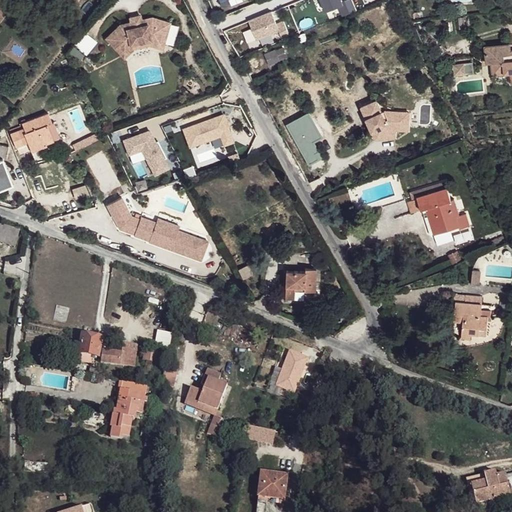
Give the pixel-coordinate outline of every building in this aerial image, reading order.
[(129,23),(119,26),(123,30),(149,23),(151,18),(140,20),(139,16),(128,18),(129,23)] [(119,26),(105,39),(119,55),(129,46),(151,41),(163,44),(169,23),(151,18),(149,23),(123,30),(119,26)] [(171,24),(166,44),(174,45),(178,26),(171,24)] [(129,46),(119,55),(123,59),(132,51),(150,46),(162,49),(163,44),(151,41),(129,46)] [(511,45),(487,47),(490,75),(506,75),(508,83),(511,82),(511,45)] [(454,76),(474,75),(473,63),(453,64),(454,76)] [(395,116),(409,117),(409,130),(396,129),(396,138),(384,136),(384,132),(379,129),(374,132),(376,137),(398,140),(398,131),(411,132),(412,111),(409,111),(410,109),(388,108),(376,100),(373,102),(377,110),(381,109),(382,112),(387,110),(395,116)] [(362,107),(373,131),(374,132),(379,129),(384,132),(384,136),(396,138),(396,129),(409,130),(409,117),(395,116),(387,110),(382,112),(381,109),(377,110),(373,102),(362,107)] [(51,110),(27,121),(31,131),(29,132),(35,146),(50,139),(51,141),(59,138),(58,137),(63,135),(57,119),(55,120),(51,110)] [(30,143),(23,130),(16,133),(22,147),(30,143)] [(51,141),(50,139),(35,146),(38,151),(52,144),(51,141)] [(0,192),(14,188),(4,162),(0,164),(0,192)] [(448,187),(445,180),(410,191),(412,197),(417,195),(448,187)] [(75,199),(89,196),(86,186),(73,189),(75,199)] [(451,199),(448,187),(417,195),(421,208),(430,205),(439,232),(459,226),(456,216),(460,215),(454,198),(451,199)] [(122,200),(108,208),(121,232),(136,237),(136,238),(151,243),(150,244),(196,260),(203,241),(180,233),(157,225),(142,220),(141,222),(132,219),(122,200)] [(468,224),(465,213),(460,215),(456,216),(459,226),(468,224)] [(159,221),(157,225),(180,233),(181,228),(159,221)] [(19,232),(0,226),(0,245),(14,249),(19,232)] [(210,243),(203,241),(196,260),(203,262),(210,243)] [(314,290),(315,269),(304,269),(286,268),(286,285),(302,286),(302,290),(314,290)] [(456,301),(454,313),(481,312),(482,304),(456,301)] [(482,316),(481,312),(454,313),(454,321),(463,323),(463,333),(480,334),(480,336),(486,337),(488,316),(482,316)] [(155,346),(170,347),(171,333),(157,331),(155,346)] [(99,357),(102,338),(82,334),(81,343),(79,343),(77,353),(99,357)] [(121,351),(103,349),(101,362),(134,365),(136,341),(123,340),(121,351)] [(157,362),(159,355),(142,350),(141,354),(144,355),(144,356),(144,357),(145,358),(157,362)] [(291,355),(277,390),(296,398),(310,362),(291,355)] [(193,391),(187,405),(199,409),(200,407),(218,414),(229,391),(221,388),(223,381),(211,375),(201,394),(193,391)] [(144,415),(147,396),(122,391),(118,411),(117,417),(113,417),(111,428),(113,429),(111,438),(124,441),(125,437),(131,438),(135,421),(137,421),(138,414),(144,415)] [(187,405),(186,408),(215,420),(218,414),(200,407),(199,409),(187,405)] [(249,426),(245,439),(272,447),(276,434),(249,426)] [(42,473),(42,463),(25,463),(24,472),(42,473)] [(265,471),(262,490),(287,491),(292,491),(293,486),(289,485),(290,475),(265,471)] [(473,487),(478,505),(511,497),(508,477),(499,478),(497,473),(485,475),(487,483),(473,487)] [(402,502),(404,511),(411,511),(415,511),(411,500),(402,502)]
